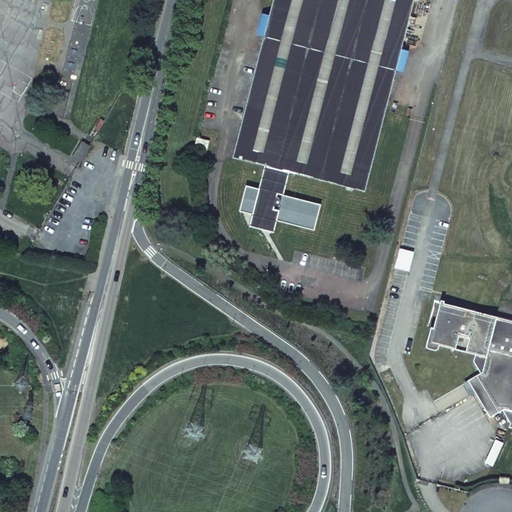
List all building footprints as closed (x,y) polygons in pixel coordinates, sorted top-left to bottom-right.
[(273,0),(233,158),(266,166),(260,190),(246,186),(239,211),(252,214),(258,216),(265,227),(272,223),(273,219),(277,220),(314,230),(321,205),(278,194),(284,171),(289,172),(288,175),(294,177),(295,173),(347,187),(346,189),(352,191),(353,188),(365,191),(413,0),(273,0)] [(209,142),(197,139),(195,148),(207,151),(209,142)] [(73,158),(80,163),(89,146),(83,143),(73,158)] [(249,225),(274,231),(277,220),(273,219),(272,223),(265,227),(258,216),(252,214),(249,225)] [(473,378),(495,415),(502,410),(510,424),(509,428),(511,428),(511,321),(476,312),(476,311),(470,310),(470,311),(440,303),(433,329),(431,328),(426,346),(427,349),(435,351),(438,349),(439,346),(475,355),(473,362),(480,373),(473,378)]
